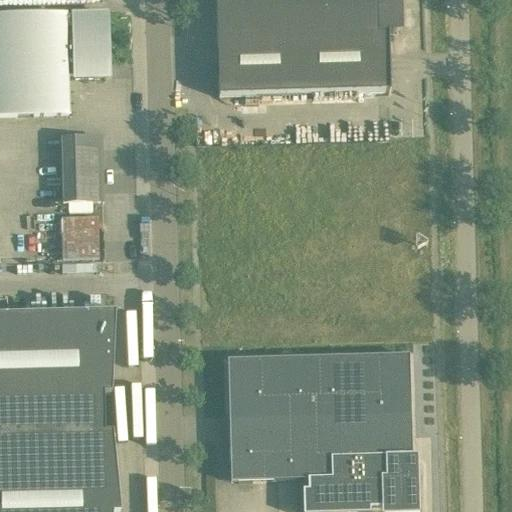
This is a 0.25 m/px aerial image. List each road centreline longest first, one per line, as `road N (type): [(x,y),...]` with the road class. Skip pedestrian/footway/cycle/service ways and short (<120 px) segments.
road 1 (unclassified): [(472,511),(457,0)]
road 2 (unclassified): [(172,511),(157,0)]
